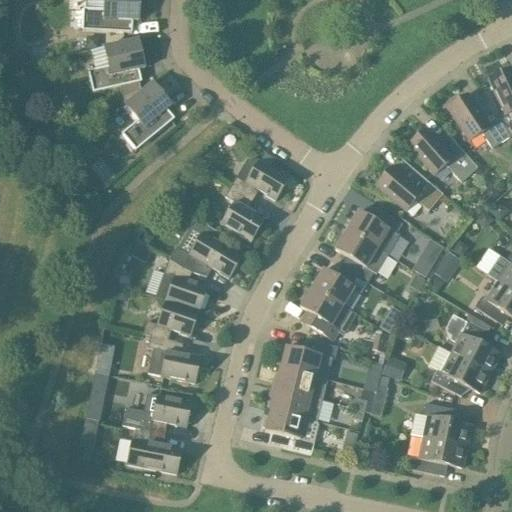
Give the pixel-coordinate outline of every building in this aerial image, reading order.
[(104,0),(104,13),(82,12),(81,34),(131,36),(132,23),(136,23),(136,24),(138,24),(138,23),(137,22),(137,17),(138,17),(139,0),(104,0)] [(138,43),(104,51),(108,70),(87,75),(92,96),(141,85),(138,73),(144,71),(138,43)] [(507,115),(511,125),(511,73),(510,70),(488,80),(505,117),(507,115)] [(125,108),(138,124),(122,137),(136,154),(174,122),(166,112),(171,109),(152,86),(125,108)] [(481,135),(486,141),(492,150),(510,139),(490,107),(480,114),(468,96),(447,109),(469,143),(481,135)] [(449,139),(440,147),(426,130),(407,147),(434,177),(445,167),(450,173),(467,158),(449,139)] [(68,155),(76,164),(88,155),(80,145),(68,155)] [(230,189),(237,193),(252,202),(258,192),(275,203),(288,181),(258,163),(254,160),(246,162),(230,189)] [(416,173),(408,182),(391,168),(375,187),(405,213),(415,202),(428,213),(439,201),(446,207),(450,202),(416,173)] [(252,202),(237,193),(230,189),(224,198),(233,204),(220,225),(251,243),(264,222),(246,211),(252,202)] [(346,232),(387,257),(399,237),(396,236),(402,226),(381,214),(375,224),(357,213),(346,232)] [(387,257),(346,232),(335,251),(353,262),(347,272),(367,285),(373,274),(376,276),(387,257)] [(182,269),(191,274),(206,279),(211,270),(228,280),(241,259),(202,234),(182,268),(182,269)] [(459,242),(451,252),(461,259),(465,253),(464,246),(459,242)] [(136,246),(131,257),(145,264),(151,253),(136,246)] [(442,262),(455,271),(461,263),(448,253),(442,262)] [(504,273),(497,283),(511,293),(511,253),(506,262),(502,259),(496,268),(504,273)] [(418,260),(411,271),(425,279),(431,268),(418,260)] [(191,274),(182,269),(182,268),(169,261),(163,275),(155,299),(165,303),(198,314),(207,290),(187,283),(191,274)] [(367,285),(347,272),(341,282),(323,271),(311,290),(356,318),(357,317),(342,308),(353,290),(361,295),(367,285)] [(408,288),(417,293),(424,281),(416,276),(408,288)] [(511,293),(497,283),(485,301),(481,298),(474,309),(497,324),(504,315),(511,320),(511,293)] [(356,318),(311,290),(300,309),(307,313),(318,320),(312,329),(311,330),(333,343),(338,334),(356,318)] [(198,314),(165,303),(156,327),(147,323),(142,337),(150,338),(167,341),(171,332),(190,338),(198,314)] [(456,344),(451,355),(490,376),(500,356),(481,346),(487,336),(453,318),(446,331),(449,340),(456,344)] [(167,341),(150,338),(147,350),(153,351),(148,375),(160,378),(195,385),(200,360),(180,356),(182,346),(167,341)] [(279,370),(315,379),(321,357),(286,348),(280,369),(279,370)] [(490,376),(451,355),(441,374),(437,372),(431,383),(455,396),(461,385),(480,395),(490,376)] [(327,381),(315,379),(279,370),(274,391),(310,400),(322,402),(327,381)] [(377,388),(371,416),(380,419),(387,391),(377,388)] [(322,402),(310,400),(274,391),(269,412),(316,423),(322,402)] [(122,428),(135,431),(139,431),(164,436),(166,426),(186,430),(187,424),(190,425),(193,411),(190,410),(191,405),(147,396),(143,414),(125,410),(122,428)] [(354,410),(364,413),(367,403),(357,400),(354,410)] [(103,406),(88,403),(85,420),(98,422),(99,423),(103,406)] [(466,448),(471,426),(450,422),(452,411),(425,405),(423,417),(427,418),(423,439),(466,448)] [(354,410),(352,420),(362,423),(364,413),(354,410)] [(316,423),(269,412),(270,412),(268,418),(264,419),(262,428),(265,431),(264,433),(284,438),(282,450),(311,457),(314,445),(318,426),(316,423)] [(85,420),(80,448),(93,450),(98,422),(85,420)] [(164,436),(139,431),(135,431),(133,441),(131,441),(126,466),(176,476),(181,451),(162,447),(164,436)] [(466,448),(423,439),(419,460),(414,459),(411,472),(439,477),(441,466),(462,470),(466,448)] [(353,453),(342,450),(340,457),(352,460),(353,453)]
